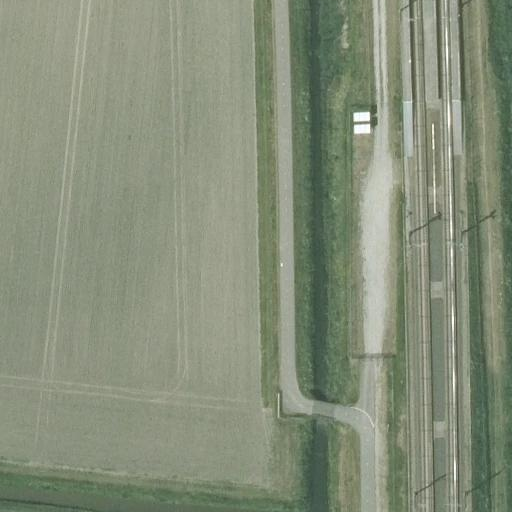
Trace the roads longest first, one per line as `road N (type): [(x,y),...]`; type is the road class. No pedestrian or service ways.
road 1 (track): [(503,511),(476,0)]
road 2 (track): [(378,0),(379,170),(366,361)]
